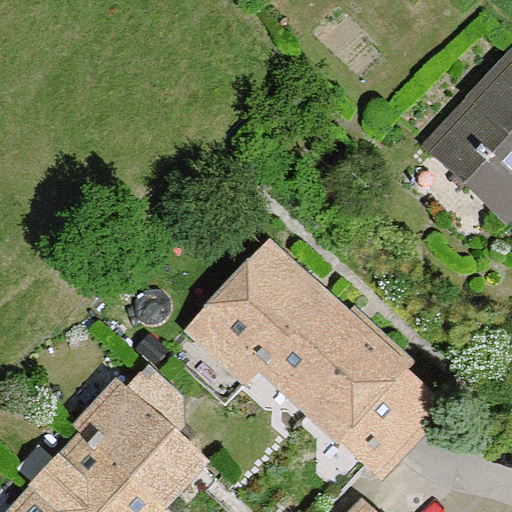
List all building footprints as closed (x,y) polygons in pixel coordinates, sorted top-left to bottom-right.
[(504,218),(511,209),(511,69),(434,153),(504,218)] [(265,368),(326,303),(307,284),(295,297),(259,264),(209,316),(219,325),(206,340),(250,383),(265,368)] [(314,416),(376,349),(326,303),(265,368),(314,416)] [(427,398),(376,349),(314,416),(367,465),(427,398)] [(83,432),(89,438),(158,502),(196,460),(176,440),(186,431),(185,414),(152,381),(156,376),(151,371),(127,396),(121,391),(83,432)] [(37,489),(41,493),(62,511),(167,511),(168,511),(158,502),(89,438),(63,467),(60,463),(37,489)] [(62,511),(41,493),(22,511),(62,511)]
